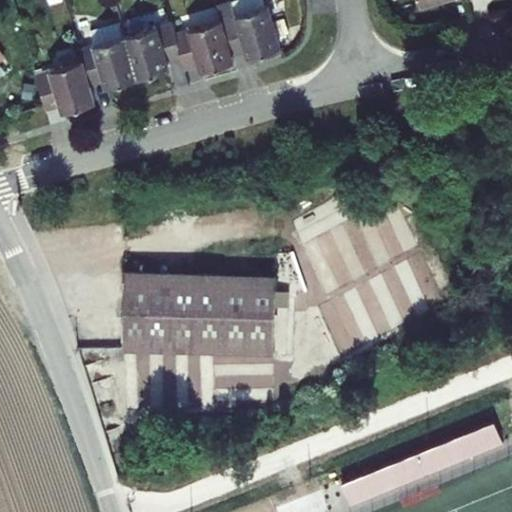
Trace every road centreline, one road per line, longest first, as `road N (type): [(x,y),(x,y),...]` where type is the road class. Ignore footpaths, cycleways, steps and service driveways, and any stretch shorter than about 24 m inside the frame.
road 1 (residential): [(0,180),(357,86)]
road 2 (residential): [(112,511),(34,298),(0,232)]
road 3 (residential): [(357,86),(511,48)]
